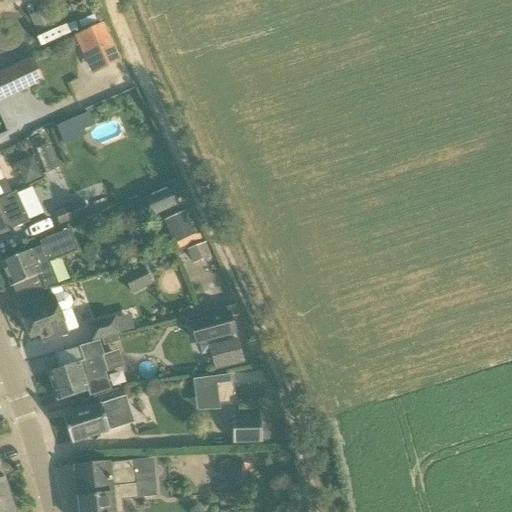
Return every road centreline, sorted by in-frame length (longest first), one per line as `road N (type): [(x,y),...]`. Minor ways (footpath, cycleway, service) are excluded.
road 1 (track): [(317,511),(294,414),(109,0)]
road 2 (residential): [(52,511),(0,351)]
